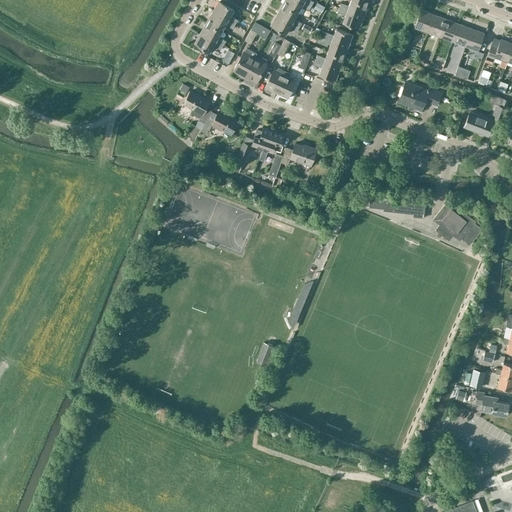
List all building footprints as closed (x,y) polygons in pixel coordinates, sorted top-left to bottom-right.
[(235,24),(237,19),(231,15),(234,9),(219,0),(213,11),(235,24)] [(308,10),(311,6),(300,0),(285,0),(283,4),(298,13),(302,7),(308,10)] [(364,17),(369,6),(353,0),(351,0),(349,6),(342,3),(340,8),(364,17)] [(321,12),(324,6),(317,2),(314,8),(321,12)] [(295,19),(298,13),(283,4),(277,15),(299,27),(301,23),(295,19)] [(360,29),(364,17),(340,8),(338,12),(346,15),(343,22),(360,29)] [(233,28),(235,24),(213,11),(207,22),(222,30),(226,24),(233,28)] [(428,33),(434,15),(421,11),(415,28),(428,33)] [(296,31),(299,27),(277,15),(271,26),(286,34),(290,28),(296,31)] [(440,38),(447,20),(434,15),(428,33),(440,38)] [(453,43),(459,25),(447,20),(440,38),(453,43)] [(219,37),(222,30),(207,22),(201,32),(223,45),(225,40),(219,37)] [(302,29),(309,33),(312,28),(304,24),(302,29)] [(465,47),(472,30),(459,25),(453,43),(465,47)] [(349,47),(354,34),(337,28),(334,35),(327,32),(325,38),(349,47)] [(251,43),(257,32),(251,29),(245,40),(251,43)] [(306,39),(309,34),(301,29),(298,34),(306,39)] [(479,51),(485,34),(472,30),(465,47),(478,52),(479,51)] [(220,49),(223,45),(201,32),(195,43),(210,52),(214,46),(220,49)] [(406,49),(412,34),(405,32),(399,47),(406,49)] [(345,58),(349,47),(325,38),(323,42),(331,45),(328,51),(345,58)] [(281,46),(277,53),(283,56),(289,46),(292,47),(294,44),(291,42),(285,39),(281,46)] [(508,63),(511,50),(511,44),(501,40),(498,49),(495,58),(508,63)] [(277,53),(281,46),(276,42),(269,53),(275,57),(277,53)] [(498,49),(491,46),(487,57),(495,60),(495,58),(498,49)] [(256,57),(255,57),(257,53),(246,47),(244,51),(234,69),(246,76),(256,57)] [(222,60),(229,63),(230,61),(234,53),(228,49),(222,60)] [(306,70),(311,54),(305,51),(299,67),(306,70)] [(340,69),(345,58),(328,51),(326,58),(318,55),(316,60),(340,69)] [(265,63),(267,59),(263,57),(261,61),(256,57),(246,76),(256,82),(267,63),(265,63)] [(440,70),(443,60),(433,57),(430,67),(440,70)] [(336,81),(340,69),(316,60),(314,65),(322,68),(320,74),(336,81)] [(287,71),(283,70),(278,67),(276,71),(274,70),(266,88),(277,93),(287,71)] [(483,70),(478,83),(486,85),(488,86),(490,80),(488,79),(491,72),(483,70)] [(289,99),(297,81),(289,77),(291,74),(287,71),(277,93),(289,99)] [(180,89),(186,93),(190,87),(183,83),(180,89)] [(438,107),(442,95),(430,90),(429,92),(406,83),(400,99),(413,104),(412,108),(422,112),(425,102),(438,107)] [(204,127),(212,111),(207,108),(211,101),(192,91),(184,104),(193,109),(191,113),(199,117),(195,126),(201,129),(202,126),(204,127)] [(501,121),(505,109),(499,107),(494,119),(501,121)] [(231,134),(239,121),(220,111),(218,114),(212,111),(204,127),(209,130),(212,124),(213,124),(231,134)] [(494,122),(471,114),(465,129),(488,138),(494,122)] [(271,142),(274,131),(264,128),(262,132),(257,130),(254,138),(246,135),(243,141),(244,142),(236,163),(243,165),(251,145),(262,149),(265,140),(271,142)] [(280,151),(285,135),(274,131),(271,142),(265,140),(262,149),(263,149),(260,159),(263,161),(267,150),(273,153),(274,149),(280,151)] [(311,166),(317,149),(308,146),(308,147),(296,143),(293,150),(287,148),(284,157),(282,162),(288,164),(290,158),(311,166)] [(282,162),(284,157),(277,154),(269,175),(274,177),(274,176),(275,176),(281,162),(282,162)] [(294,192),(301,194),(304,187),(296,184),(294,192)] [(424,219),(425,207),(415,205),(415,203),(386,200),(386,197),(371,196),(370,208),(384,209),(384,211),(413,215),(413,217),(424,219)] [(475,221),(460,209),(448,199),(432,219),(439,224),(438,225),(452,237),(453,236),(459,241),(461,239),(469,245),(482,229),(474,223),(475,221)] [(313,279),(304,282),(289,319),(293,328),(314,279),(313,279)] [(511,339),(510,339),(504,337),(503,342),(508,344),(507,351),(511,352),(511,339)] [(263,341),(256,361),(270,366),(277,346),(263,341)] [(485,351),(483,359),(492,362),(494,354),(485,351)] [(511,377),(511,364),(504,363),(502,369),(496,368),(495,373),(501,374),(501,375),(511,377)] [(473,369),(470,385),(482,387),(485,371),(473,369)] [(511,389),(511,377),(501,375),(498,386),(511,389)] [(509,403),(498,401),(499,397),(484,395),(484,391),(477,390),(475,404),(481,405),(480,411),(493,413),(493,412),(507,415),(509,403)] [(457,399),(462,401),(465,393),(459,391),(457,399)] [(476,511),(472,500),(440,511),(476,511)]
